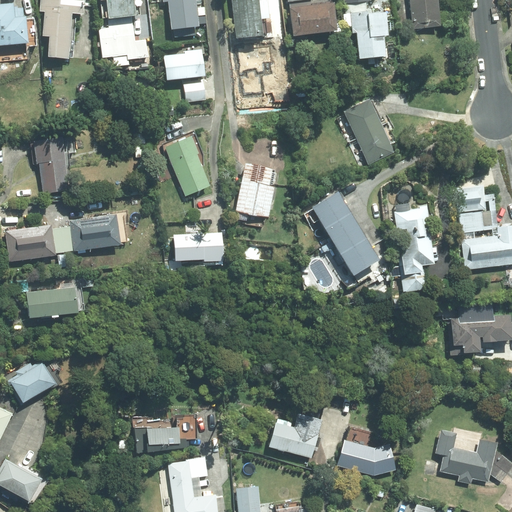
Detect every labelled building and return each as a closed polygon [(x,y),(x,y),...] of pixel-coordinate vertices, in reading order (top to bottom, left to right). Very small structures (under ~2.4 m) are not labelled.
[(81,0),(38,0),(38,10),(40,11),(38,35),(44,35),(43,56),(72,58),(75,13),(80,13),(81,0)] [(98,0),(100,18),(107,18),(108,28),(98,28),(101,58),(112,56),(113,67),(128,66),(127,60),(146,58),(144,40),(134,41),(130,0),(98,0)] [(195,26),(192,0),(164,0),(168,29),(195,26)] [(258,34),(254,0),(227,0),(231,37),(258,34)] [(331,29),(328,0),(284,6),(287,34),(331,29)] [(408,0),(412,26),(436,23),(435,12),(438,11),(436,0),(408,0)] [(10,1),(0,1),(0,43),(25,40),(23,15),(24,15),(24,6),(17,7),(17,4),(11,5),(10,1)] [(381,56),(379,36),(384,35),(382,13),(368,14),(368,12),(349,13),(351,34),(353,34),(356,58),(381,56)] [(163,78),(201,74),(197,48),(182,50),(182,52),(160,55),(163,78)] [(15,63),(15,61),(14,59),(0,61),(0,81),(30,76),(27,60),(15,63)] [(203,99),(200,78),(181,81),(184,101),(203,99)] [(391,152),(362,97),(338,109),(366,164),(391,152)] [(72,188),(65,134),(36,138),(39,162),(42,161),(45,191),(72,188)] [(182,196),(205,186),(191,154),(193,153),(185,136),(160,147),(182,196)] [(265,217),(273,169),(240,163),(232,212),(235,212),(234,218),(244,220),(245,214),(265,217)] [(494,226),(495,226),(491,193),(481,195),(480,184),(453,188),(458,232),(494,228),(494,226)] [(374,259),(331,190),(305,206),(347,275),(374,259)] [(392,211),(401,291),(424,289),(421,264),(429,263),(423,208),(392,211)] [(117,213),(70,220),(75,250),(122,243),(117,213)] [(494,226),(494,228),(495,235),(458,239),(462,269),(511,263),(511,223),(495,226),(494,226)] [(53,224),(6,230),(10,260),(58,254),(53,224)] [(214,232),(169,234),(171,260),(197,258),(197,261),(216,260),(214,232)] [(325,243),(318,247),(321,252),(328,248),(325,243)] [(65,254),(57,255),(59,267),(67,265),(65,254)] [(76,286),(26,291),(29,317),(79,311),(76,286)] [(511,308),(500,308),(498,311),(477,311),(475,309),(462,309),(452,319),(452,332),(461,340),(465,340),(465,358),(473,358),(473,341),(475,341),(484,330),(484,329),(491,329),(490,330),(499,340),(511,339),(511,308)] [(16,374),(6,380),(21,405),(56,384),(42,359),(32,365),(30,362),(14,371),(16,374)] [(306,458),(320,405),(299,400),(296,415),(292,413),(289,427),(285,426),(286,422),(272,418),(271,422),(269,422),(263,447),(306,458)] [(0,437),(12,412),(0,406),(0,437)] [(135,452),(187,446),(186,438),(194,438),(193,413),(172,414),(173,425),(131,426),(135,452)] [(473,452),(450,447),(453,433),(437,429),(431,453),(440,455),(436,471),(456,476),(455,481),(468,484),(469,478),(485,482),(487,474),(500,482),(511,465),(492,451),(494,443),(476,439),(473,452)] [(371,447),(340,439),(333,465),(370,475),(392,469),(384,443),(371,447)] [(32,503),(44,477),(6,458),(0,469),(0,486),(3,489),(2,492),(19,500),(21,497),(32,503)] [(164,462),(171,511),(214,511),(212,494),(190,497),(185,459),(164,462)] [(258,511),(255,485),(233,487),(235,511),(258,511)]
